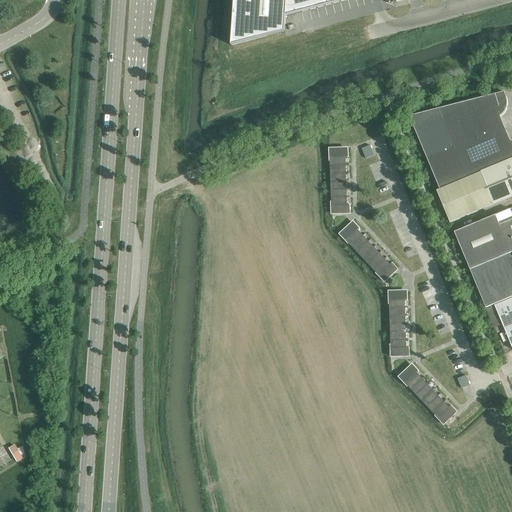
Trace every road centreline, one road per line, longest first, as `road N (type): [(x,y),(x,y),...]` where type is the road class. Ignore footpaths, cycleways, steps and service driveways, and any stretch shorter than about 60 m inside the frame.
road 1 (secondary): [(107,511),(144,0)]
road 2 (secondary): [(119,0),(83,511)]
road 3 (residential): [(378,139),(478,382),(500,372)]
